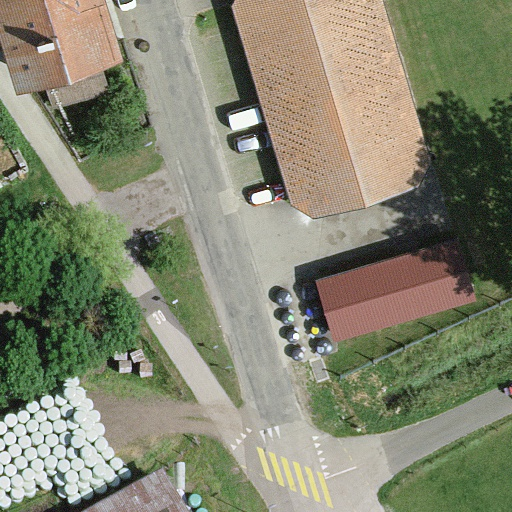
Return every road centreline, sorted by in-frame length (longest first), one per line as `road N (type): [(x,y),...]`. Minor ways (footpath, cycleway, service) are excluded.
road 1 (tertiary): [(137,0),(286,483)]
road 2 (residential): [(286,483),(168,332),(0,78)]
road 3 (track): [(511,388),(344,466)]
